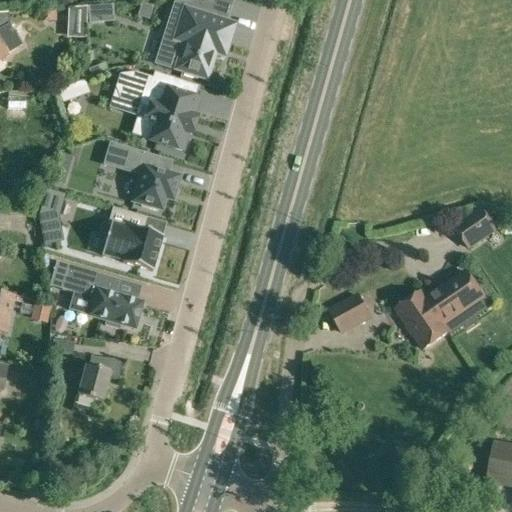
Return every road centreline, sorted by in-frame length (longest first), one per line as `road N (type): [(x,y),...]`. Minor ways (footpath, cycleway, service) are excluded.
road 1 (residential): [(147,467),(273,0)]
road 2 (secondary): [(238,383),(349,0)]
road 3 (track): [(409,511),(283,511)]
